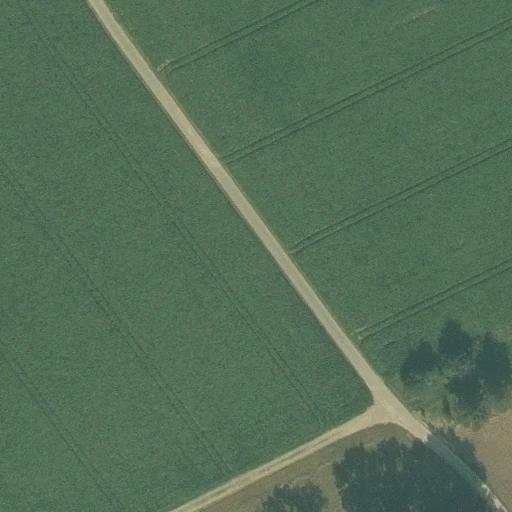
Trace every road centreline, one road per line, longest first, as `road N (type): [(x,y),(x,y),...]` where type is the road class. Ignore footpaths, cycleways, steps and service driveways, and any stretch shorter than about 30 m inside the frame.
road 1 (unclassified): [(91,0),(175,158),(498,511)]
road 2 (track): [(403,416),(203,511)]
